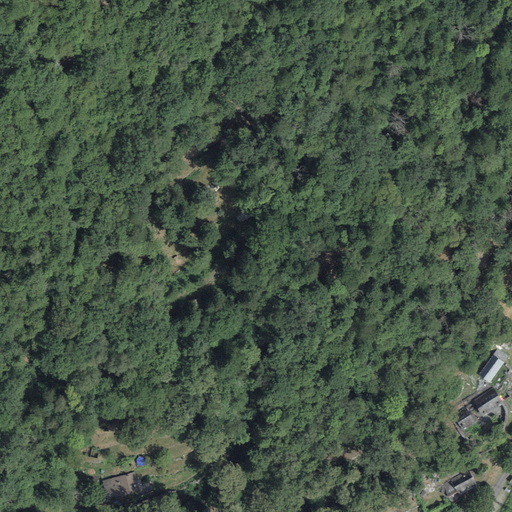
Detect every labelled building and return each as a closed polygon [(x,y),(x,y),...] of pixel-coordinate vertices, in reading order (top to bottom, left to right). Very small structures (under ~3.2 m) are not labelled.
[(505,363),(493,355),(480,374),(491,382),(505,363)] [(494,388),(473,402),(483,418),(504,404),(494,388)] [(468,412),(456,420),(463,430),(475,422),(468,412)] [(135,471),(101,481),(106,499),(140,489),(135,471)] [(469,472),(451,482),(460,496),(477,486),(469,472)]
